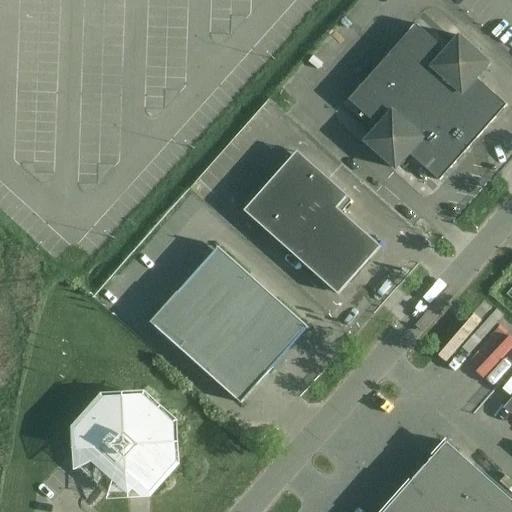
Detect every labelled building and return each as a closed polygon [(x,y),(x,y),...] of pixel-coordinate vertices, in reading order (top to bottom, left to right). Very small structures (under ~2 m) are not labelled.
[(382,62),(473,143),(507,105),(477,79),(490,64),(459,36),(446,51),(416,24),(382,62)] [(440,181),(473,143),(382,62),(349,100),(379,127),(365,142),(396,169),(410,154),(440,181)] [(322,181),(298,160),(253,211),(277,232),(273,237),(339,295),(381,247),(337,208),(346,197),(348,198),(349,197),(326,177),(322,181)] [(183,287),(151,323),(241,404),(273,368),(273,367),(307,329),(309,330),(310,328),(218,246),(216,248),(218,249),(183,287)] [(489,405),(498,414),(511,399),(511,384),(510,383),(489,405)] [(77,428),(80,468),(109,494),(149,492),(175,462),(173,423),(143,397),(104,399),(77,428)] [(511,511),(511,500),(447,442),(384,511),(511,511)]
